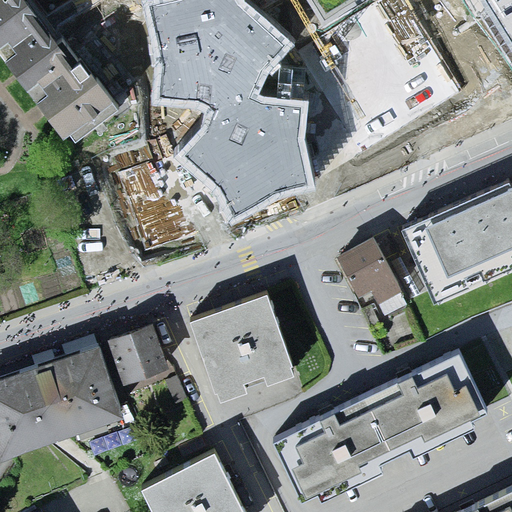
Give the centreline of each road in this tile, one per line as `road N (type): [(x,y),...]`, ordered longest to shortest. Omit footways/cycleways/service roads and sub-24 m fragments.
road 1 (residential): [(130,298),(274,250),(511,145)]
road 2 (residential): [(130,298),(120,273),(135,123),(128,94),(54,0)]
road 3 (residential): [(0,345),(130,298)]
